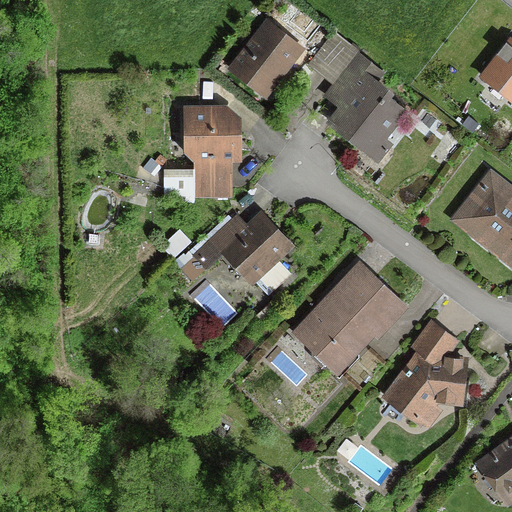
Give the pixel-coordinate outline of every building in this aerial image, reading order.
[(266,70),(276,79),(298,52),(263,25),(231,67),(254,85),(266,70)] [(340,57),(346,49),(334,40),(328,47),(340,57)] [(511,46),(510,45),(481,84),(511,106),(511,46)] [(377,74),(354,55),(328,87),(348,103),(332,123),(358,143),(355,147),(376,163),(388,148),(377,139),(399,111),(382,98),(385,94),(370,82),(377,74)] [(228,129),(234,121),(223,111),(186,111),(186,150),(196,159),(196,195),(227,194),(227,159),(234,158),(234,135),(228,129)] [(472,234),(511,265),(511,193),(489,175),(464,207),(482,221),(472,234)] [(287,248),(257,217),(222,249),(263,292),(269,292),(288,274),(274,260),(287,248)] [(376,333),(400,306),(358,267),(296,333),(311,347),(311,357),(322,368),(334,367),(371,328),(376,333)] [(272,313),(265,305),(255,315),(262,323),(272,313)] [(441,359),(454,341),(430,323),(412,348),(418,352),(385,397),(411,417),(426,398),(458,402),(463,362),(441,359)] [(511,441),(480,465),(502,495),(511,487),(511,441)]
